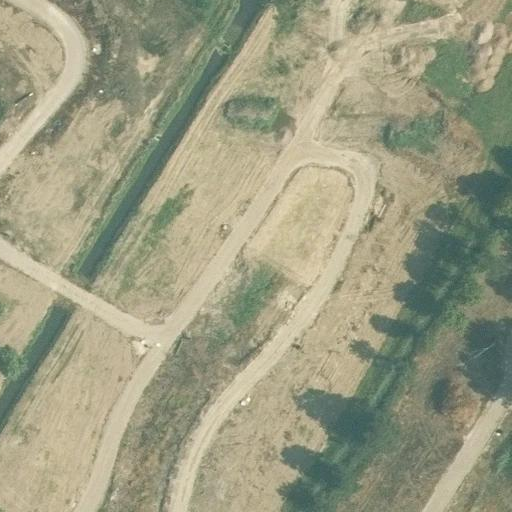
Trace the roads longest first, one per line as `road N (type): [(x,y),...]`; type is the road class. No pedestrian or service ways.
road 1 (residential): [(164,341),(286,162),(314,152),(352,164),(363,193),(326,285),(214,412),(175,511)]
road 2 (residential): [(0,161),(77,59),(63,25),(24,0)]
road 3 (residential): [(164,341),(123,406),(76,511)]
road 4 (residential): [(0,247),(164,341)]
road 5 (residential): [(434,511),(511,386)]
